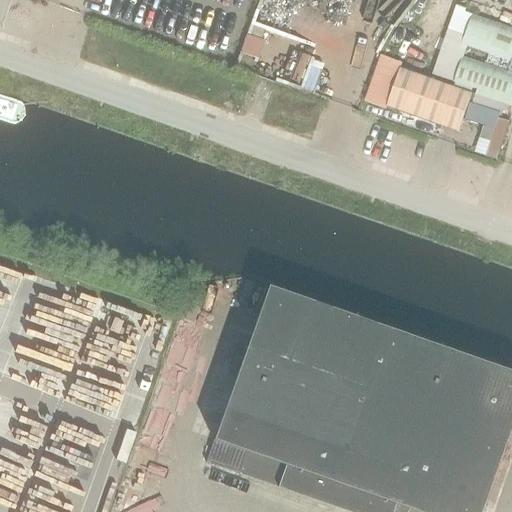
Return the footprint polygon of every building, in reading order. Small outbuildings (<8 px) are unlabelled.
[(511,57),(511,29),(472,16),(462,46),(510,63),(511,57)] [(246,51),(264,57),(270,38),(251,32),(246,51)] [(387,107),(401,70),(403,64),(381,56),(365,103),(386,110),(387,107)] [(511,76),(462,60),(454,83),(478,90),(476,96),(510,107),(511,102),(511,76)] [(401,70),(387,107),(459,133),(472,95),(401,70)] [(471,108),(467,122),(483,127),(479,139),(491,143),(499,117),(494,115),(471,108)] [(476,511),(511,410),(511,374),(265,288),(212,440),(245,452),(237,475),(343,511),(476,511)]
